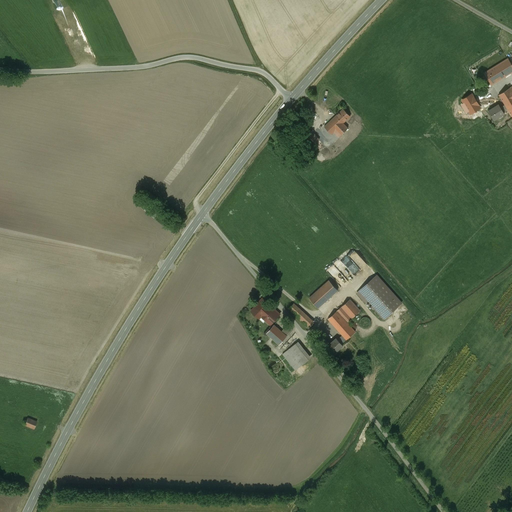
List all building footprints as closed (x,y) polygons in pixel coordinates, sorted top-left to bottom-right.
[(511,67),(508,60),(485,74),(492,84),(511,71),(511,67)] [(511,86),(499,95),(505,105),(508,109),(511,116),(511,86)] [(490,105),(485,97),(480,100),(485,108),(490,105)] [(501,108),(499,105),(489,111),(494,120),(498,118),(498,117),(504,113),(503,112),(501,108)] [(350,117),(343,109),(324,127),(331,134),(334,132),(339,137),(348,128),(343,123),(350,117)] [(311,118),(319,124),(322,120),(314,114),(311,118)] [(325,147),(311,131),(304,137),(312,146),(314,144),(321,152),(324,154),(328,151),(325,148),(325,147)] [(160,211),(150,203),(144,209),(154,218),(160,211)] [(346,255),(341,260),(356,275),(361,270),(346,255)] [(402,303),(377,275),(357,293),(365,303),(368,301),(384,319),(402,303)] [(338,290),(329,280),(309,298),(318,308),(338,290)] [(255,324),(261,317),(271,306),(262,298),(246,317),(255,324)] [(328,319),(342,336),(346,340),(355,332),(347,323),(360,311),(350,299),(328,319)] [(315,322),(294,303),(288,309),(309,329),(315,322)] [(280,314),(271,306),(261,317),(266,321),(259,328),(267,334),(268,334),(279,345),(293,330),(288,324),(281,332),(272,323),(280,314)] [(366,317),(363,318),(361,319),(360,322),(360,324),(362,326),(364,328),(366,328),(369,327),(370,325),(371,322),(370,320),(368,318),(366,317)] [(341,344),(346,340),(342,336),(337,340),(336,338),(328,346),(334,353),(343,346),(341,344)] [(309,360),(296,344),(283,354),(296,371),(309,360)] [(277,368),(278,365),(277,363),(275,361),(273,361),(271,361),(269,362),(268,364),(268,367),(269,369),(271,370),(273,370),(276,369),(277,368)] [(36,422),(27,418),(24,425),(34,428),(36,422)]
